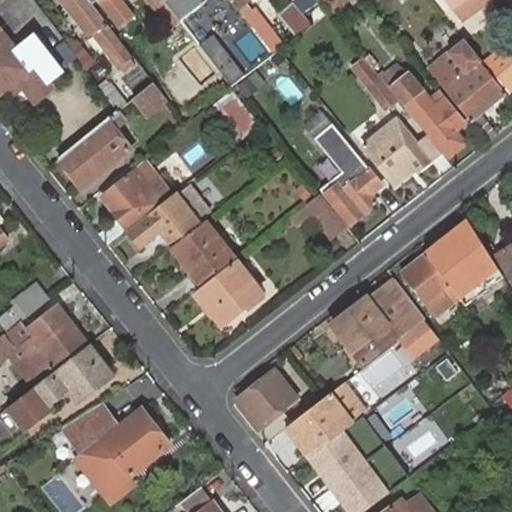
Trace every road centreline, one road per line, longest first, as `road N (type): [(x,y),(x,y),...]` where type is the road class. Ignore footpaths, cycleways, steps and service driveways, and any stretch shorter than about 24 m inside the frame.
road 1 (residential): [(202,394),(511,152)]
road 2 (residential): [(202,394),(0,144)]
road 3 (residential): [(292,511),(202,394)]
